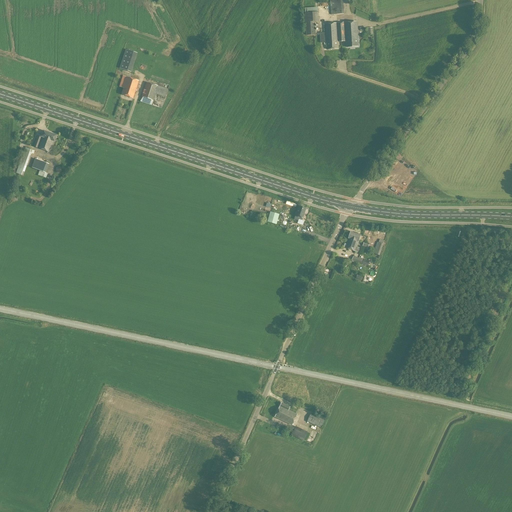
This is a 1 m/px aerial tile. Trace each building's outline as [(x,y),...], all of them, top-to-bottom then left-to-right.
[(330,0),(331,15),(344,14),(343,0),(330,0)] [(326,24),(326,32),(316,33),(315,22),(319,21),(318,7),(305,8),(305,13),(306,36),(320,35),(320,43),(327,43),(327,50),(338,49),(338,42),(346,41),(347,47),(358,47),(357,22),(338,23),(338,21),(332,21),(332,24),(326,24)] [(137,53),(125,49),(119,68),(131,72),(137,53)] [(133,98),(139,81),(123,76),(119,87),(124,88),(121,95),(133,98)] [(165,97),(168,89),(146,82),(140,101),(151,105),(155,94),(165,97)] [(43,131),(41,137),(37,135),(33,147),(41,149),(44,140),(45,138),(46,137),(47,137),(49,133),(43,131)] [(56,136),(49,133),(47,137),(46,137),(45,138),(44,140),(41,149),(50,153),(54,141),(56,136)] [(34,151),(32,150),(26,147),(16,173),(23,176),(31,153),(33,154),(34,151)] [(48,173),(46,172),(49,163),(35,158),(32,167),(40,170),(38,175),(46,177),(48,173)] [(265,206),(282,210),(283,208),(289,210),(290,206),(272,202),(271,204),(266,203),(265,206)] [(298,206),(295,216),(294,220),(298,221),(298,219),(302,220),(305,209),(298,206)] [(276,224),(279,214),(270,211),(267,222),(276,224)] [(289,231),(296,233),(298,229),(299,225),(292,223),(291,227),(290,226),(289,231)] [(360,248),(357,247),(361,235),(351,232),(345,248),(356,251),(359,252),(360,248)] [(379,239),(378,242),(377,242),(373,253),(380,256),(384,244),(383,244),(384,241),(379,239)] [(363,260),(362,260),(354,257),(352,261),(362,264),(368,266),(369,262),(363,260)] [(292,425),(297,415),(288,411),(290,407),(281,403),(275,417),(292,425)] [(324,420),(310,414),(307,422),(321,428),(324,420)] [(310,433),(307,432),(295,426),(291,436),(303,441),(304,440),(306,442),(310,433)]
